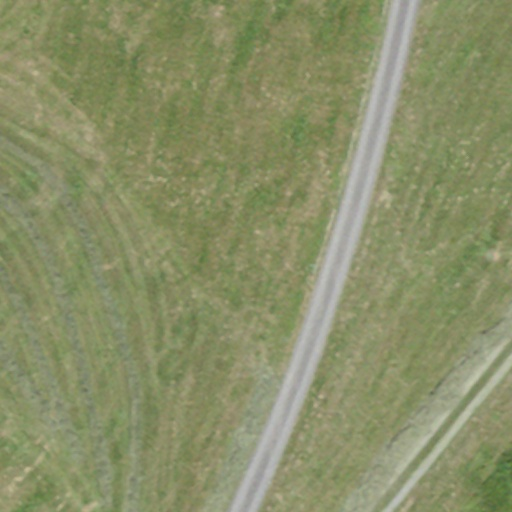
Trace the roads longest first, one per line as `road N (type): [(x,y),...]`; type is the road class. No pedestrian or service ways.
road 1 (unclassified): [(257,511),(395,182),(442,0)]
road 2 (track): [(379,511),(511,359)]
